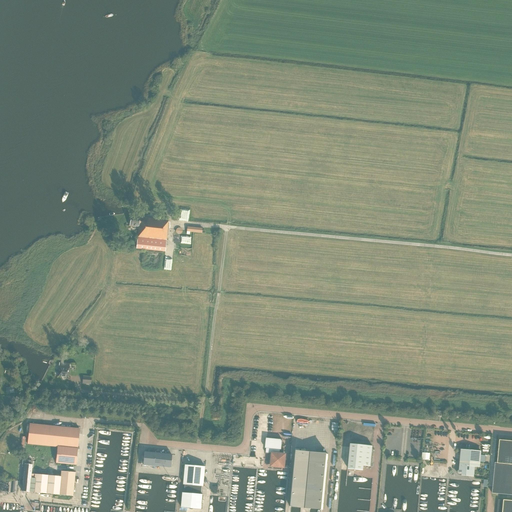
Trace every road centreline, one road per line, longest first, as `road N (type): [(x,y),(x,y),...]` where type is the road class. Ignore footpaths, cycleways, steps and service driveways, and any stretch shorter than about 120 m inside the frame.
road 1 (unclassified): [(511,432),(258,409),(239,451),(152,443)]
road 2 (unclassified): [(185,223),(511,254)]
road 3 (track): [(226,227),(198,447)]
